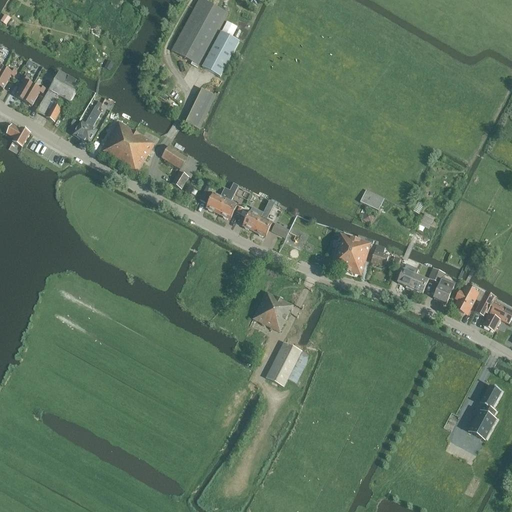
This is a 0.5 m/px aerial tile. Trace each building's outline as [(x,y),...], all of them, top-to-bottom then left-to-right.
[(199,0),(172,52),(198,66),(199,67),(228,15),(201,0),(199,0)] [(11,21),(6,18),(2,23),(7,26),(11,21)] [(202,69),(220,78),(239,43),(221,34),(202,69)] [(4,69),(0,76),(0,88),(3,90),(11,76),(14,78),(17,73),(11,70),(10,72),(4,69)] [(47,117),(46,119),(55,124),(62,110),(60,109),(62,106),(60,105),(61,102),(57,100),(58,96),(70,103),(80,84),(59,73),(36,114),(37,114),(38,112),(47,117)] [(15,98),(24,103),(33,86),(28,83),(29,80),(24,77),(21,82),(24,84),(15,98)] [(33,86),(24,103),(32,107),(40,93),(43,95),(46,90),(40,87),(39,89),(33,86)] [(185,124),(199,131),(215,97),(202,90),(185,124)] [(81,141),(97,111),(99,109),(96,107),(95,107),(85,125),(81,123),(73,136),(78,138),(78,140),(79,141),(80,140),(81,141)] [(97,111),(81,141),(82,141),(82,142),(84,143),(85,143),(89,145),(96,131),(93,129),(101,113),(97,111)] [(118,123),(113,133),(100,154),(137,176),(155,145),(118,123)] [(13,138),(15,140),(13,143),(22,149),(30,135),(21,129),(20,131),(12,126),(7,135),(13,138)] [(162,159),(180,171),(179,173),(172,185),(181,191),(189,179),(190,180),(200,164),(189,157),(187,159),(169,148),(162,159)] [(230,192),(218,215),(224,218),(224,219),(227,221),(228,220),(230,221),(237,206),(231,203),(239,187),(233,185),(230,192)] [(200,201),(206,205),(213,191),(206,188),(200,201)] [(213,213),(218,215),(230,192),(225,189),(220,198),(214,195),(206,209),(209,210),(209,212),(212,213),(213,213)] [(360,204),(378,212),(384,200),(366,192),(360,204)] [(261,219),(254,233),(259,236),(259,237),(262,238),(263,238),(265,239),(272,224),(266,221),(274,205),(269,202),(261,219)] [(250,213),(243,228),(245,228),(245,230),(248,231),(249,231),(254,233),(261,219),(263,214),(253,208),(250,213)] [(417,229),(418,230),(422,232),(423,231),(424,228),(426,229),(428,230),(429,231),(429,230),(431,226),(434,220),(424,215),(421,221),(419,225),(417,229)] [(275,225),(271,232),(285,240),(289,232),(275,225)] [(360,276),(361,277),(370,246),(341,237),(331,268),(360,276)] [(371,264),(385,269),(388,257),(383,256),(385,250),(377,247),(371,264)] [(394,258),(392,266),(398,268),(400,260),(394,258)] [(398,268),(403,270),(408,260),(403,258),(398,268)] [(398,285),(410,290),(416,277),(418,272),(413,270),(411,275),(403,272),(398,285)] [(429,280),(440,285),(434,300),(446,305),(455,285),(443,279),(445,275),(433,270),(429,280)] [(416,277),(410,290),(422,295),(428,282),(416,277)] [(455,309),(458,311),(457,312),(463,316),(464,314),(467,315),(475,301),(480,303),(485,293),(473,286),(470,292),(465,290),(462,295),(460,295),(457,301),(458,302),(455,309)] [(483,318),(485,314),(489,316),(483,328),(494,333),(500,322),(509,326),(511,319),(511,311),(494,303),(496,299),(485,293),(477,309),(475,313),(483,318)] [(254,320),(261,323),(261,325),(280,334),(293,307),(267,294),(254,320)] [(311,358),(302,353),(284,344),(266,380),(284,389),(288,381),(297,386),(311,358)] [(501,393),(490,387),(480,406),(485,408),(482,414),(480,412),(469,434),(485,442),(496,421),(492,419),(495,413),(491,411),(501,393)]
